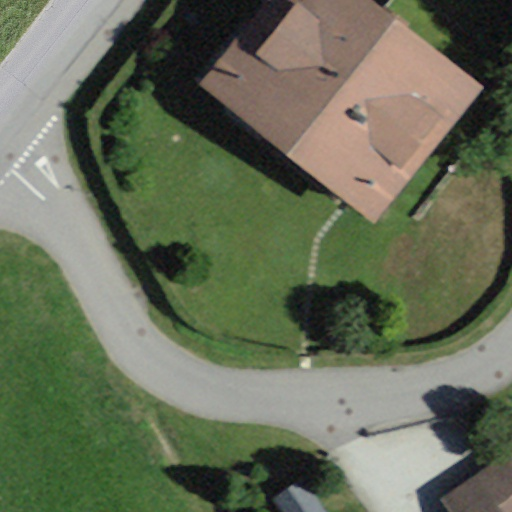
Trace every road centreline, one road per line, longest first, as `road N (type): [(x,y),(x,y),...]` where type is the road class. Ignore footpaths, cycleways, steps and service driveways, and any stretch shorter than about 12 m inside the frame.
road 1 (residential): [(0,154),(58,219),(139,348),(189,382),(252,395),(393,395),(444,384),(511,346)]
road 2 (residential): [(0,117),(95,0)]
